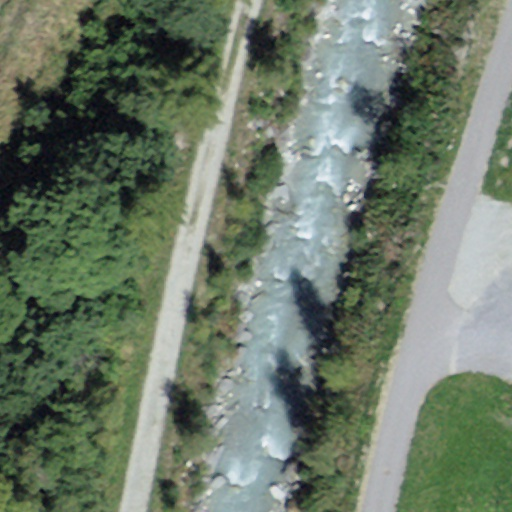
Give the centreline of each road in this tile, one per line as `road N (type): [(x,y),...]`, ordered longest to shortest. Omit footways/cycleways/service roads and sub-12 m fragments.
road 1 (track): [(252,0),(131,511)]
road 2 (track): [(511,31),(453,214),(377,511)]
